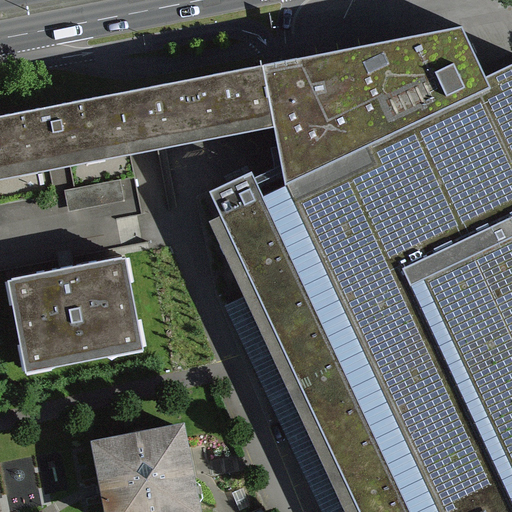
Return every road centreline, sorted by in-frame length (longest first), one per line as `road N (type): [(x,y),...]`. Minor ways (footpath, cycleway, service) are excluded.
road 1 (residential): [(154,160),(165,214),(289,511)]
road 2 (primary): [(0,38),(196,0)]
